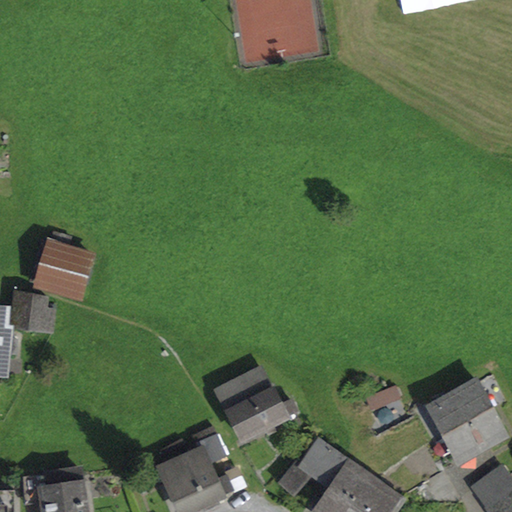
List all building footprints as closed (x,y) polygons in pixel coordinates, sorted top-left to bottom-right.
[(82,297),(94,257),(67,249),(70,236),(54,232),(39,285),(82,297)] [(17,294),(13,327),(54,331),(56,310),(46,308),(47,298),(17,294)] [(4,323),(6,308),(0,307),(0,373),(4,374),(6,349),(15,350),(16,340),(7,339),(8,326),(4,323)] [(296,412),(290,400),(281,405),(262,367),(217,389),(242,439),(265,427),(272,424),(296,412)] [(478,383),(433,407),(447,433),(492,409),(478,383)] [(372,408),(400,397),(396,387),(368,398),(372,408)] [(482,450),(507,437),(492,409),(447,433),(459,455),(479,444),(482,450)] [(265,427),(268,434),(275,431),(272,424),(265,427)] [(193,435),(197,444),(217,435),(213,426),(193,435)] [(232,489),(226,476),(218,480),(210,463),(226,456),(217,435),(197,444),(199,449),(161,465),(182,511),(199,504),(215,497),(232,489)] [(329,485),(312,509),(315,511),(334,511),(362,471),(319,440),(300,465),(296,462),(281,482),(294,494),(311,473),(329,485)] [(489,510),(491,511),(511,511),(511,484),(500,468),(475,487),(491,508),(489,510)] [(44,502),(45,511),(85,511),(80,469),(48,474),(50,489),(42,490),(44,502)] [(232,489),(243,484),(238,471),(226,476),(232,489)] [(362,471),(334,511),(363,511),(382,484),(367,474),(362,471)] [(50,489),(48,474),(24,478),(26,505),(44,502),(42,490),(50,489)] [(397,506),(403,498),(382,484),(363,511),(386,511),(393,503),(397,506)] [(0,511),(14,511),(15,490),(0,490),(0,511)] [(203,511),(218,505),(215,497),(199,504),(203,511)] [(386,511),(392,511),(397,506),(393,503),(386,511)]
